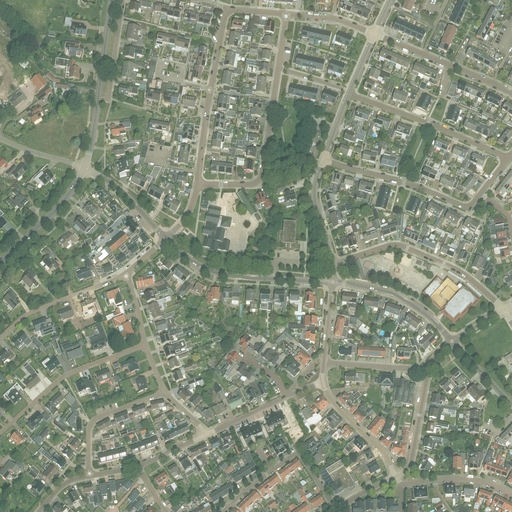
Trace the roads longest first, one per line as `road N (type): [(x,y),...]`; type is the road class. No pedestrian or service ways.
road 1 (tertiary): [(332,281),(218,273),(165,238)]
road 2 (residential): [(196,184),(258,181),(278,68)]
road 3 (residential): [(145,344),(60,378),(0,434)]
road 4 (residential): [(506,159),(348,94)]
road 5 (tertiary): [(83,168),(111,0)]
road 6 (residential): [(480,194),(466,207),(323,160)]
road 7 (residential): [(511,92),(374,34)]
road 8 (residential): [(0,338),(29,313),(126,273)]
road 9 (tertiary): [(451,341),(403,299),(332,281)]
road 10 (residential): [(88,476),(90,423),(165,392)]
road 11 (tertiary): [(0,263),(64,200),(83,168)]
